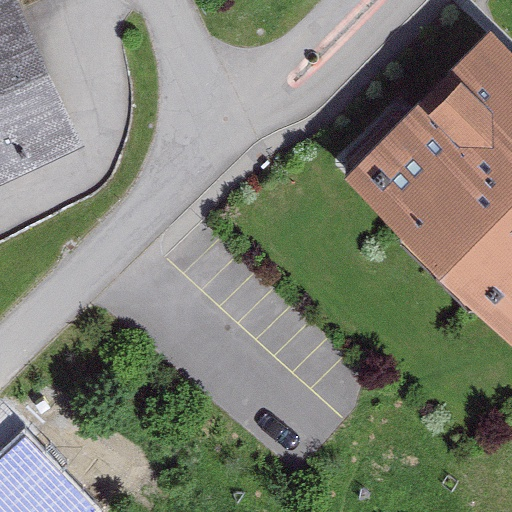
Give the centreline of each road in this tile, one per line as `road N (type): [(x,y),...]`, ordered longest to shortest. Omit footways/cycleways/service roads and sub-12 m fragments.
road 1 (residential): [(0,353),(206,147)]
road 2 (residential): [(206,147),(330,83),(411,0)]
road 3 (residential): [(206,147),(198,90),(157,0)]
